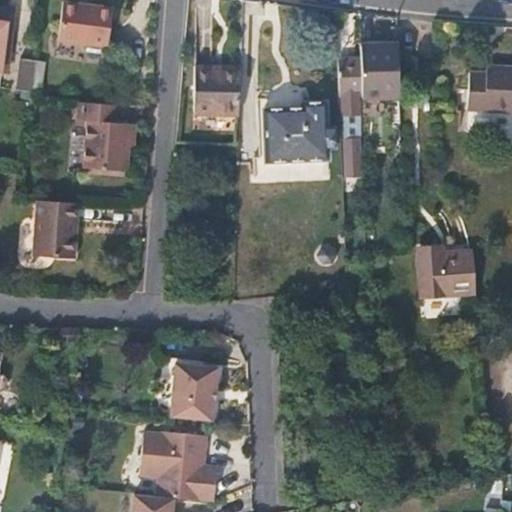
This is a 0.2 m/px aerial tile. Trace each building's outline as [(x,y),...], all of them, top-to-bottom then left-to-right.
[(16,5),(0,2),(0,8),(8,10),(0,68),(0,73),(7,74),(16,5)] [(111,9),(62,3),(57,42),(107,47),(111,9)] [(0,68),(8,10),(0,8),(0,68)] [(361,48),(361,60),(361,90),(361,100),(399,99),(399,71),(397,47),(361,48)] [(31,93),(35,56),(19,54),(14,91),(31,93)] [(46,58),(35,56),(31,93),(41,94),(46,58)] [(361,60),(338,60),(338,90),(342,90),(343,125),(349,124),(349,139),(344,140),(344,175),(360,175),(358,90),(361,90),(361,60)] [(468,72),(465,108),(511,111),(511,67),(485,66),(484,73),(468,72)] [(238,117),(239,73),(214,72),(214,67),(194,67),(192,114),(238,117)] [(102,103),(79,101),(78,118),(87,118),(83,166),(95,167),(102,103)] [(122,122),(123,104),(102,103),(95,167),(126,170),(131,122),(122,122)] [(303,108),(264,109),(266,164),(327,163),(326,103),(304,103),(303,108)] [(80,202),(38,199),(34,253),(76,255),(80,202)] [(477,293),(474,250),(445,252),(445,248),(419,251),(422,297),(477,293)] [(348,267),(360,267),(360,264),(366,263),(365,261),(365,259),(360,259),(360,251),(348,252),(348,267)] [(81,330),(73,330),(70,330),(68,344),(72,344),(80,344),(81,330)] [(7,391),(8,381),(6,378),(4,377),(0,375),(0,369),(2,356),(0,355),(0,393),(2,394),(7,391)] [(173,420),(216,424),(221,369),(179,365),(173,420)] [(174,500),(212,504),(214,479),(196,477),(197,470),(202,471),(205,439),(162,435),(161,438),(142,436),(138,478),(157,480),(155,498),(174,500)] [(196,477),(214,479),(215,472),(202,471),(197,470),(196,477)] [(155,498),(134,496),(131,511),(173,511),(174,500),(155,498)]
